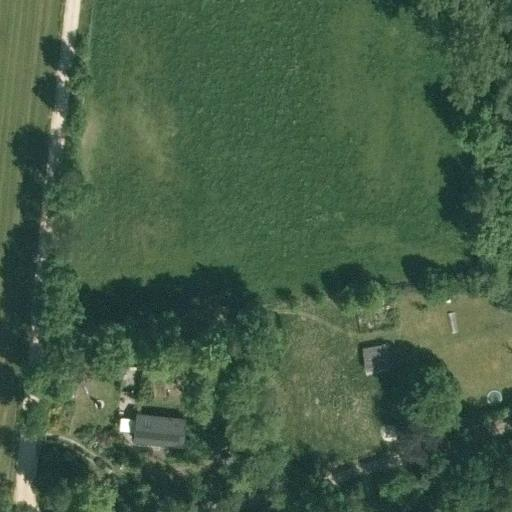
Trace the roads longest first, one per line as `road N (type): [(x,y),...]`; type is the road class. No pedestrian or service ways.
road 1 (track): [(82,0),(30,511)]
road 2 (track): [(511,440),(270,511)]
